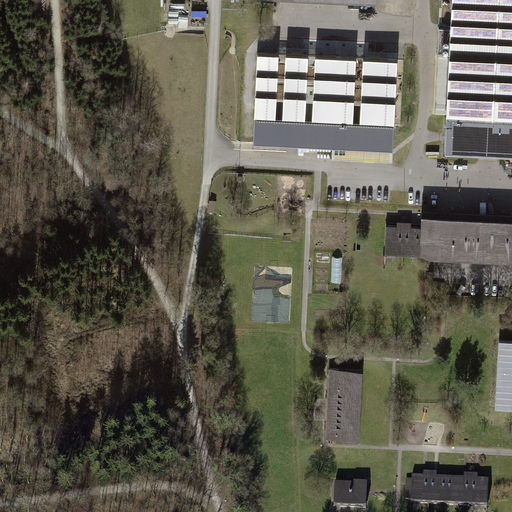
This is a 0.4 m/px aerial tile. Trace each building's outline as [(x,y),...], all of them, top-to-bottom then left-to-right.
[(511,156),(511,0),(455,0),(449,153),(511,156)] [(260,59),(256,141),(389,149),(395,65),(260,59)] [(422,259),(511,262),(511,222),(424,219),(424,227),(422,253),(422,259)] [(401,252),(402,226),(384,225),(383,251),(401,252)] [(422,253),(424,227),(402,226),(401,252),(422,253)] [(333,256),(333,281),(343,281),(343,256),(333,256)] [(511,342),(498,342),(495,409),(511,409),(511,342)] [(356,443),(360,373),(330,371),(325,441),(356,443)] [(488,482),(409,477),(407,503),(486,509),(488,482)] [(332,510),(364,511),(366,485),(334,484),(332,510)]
